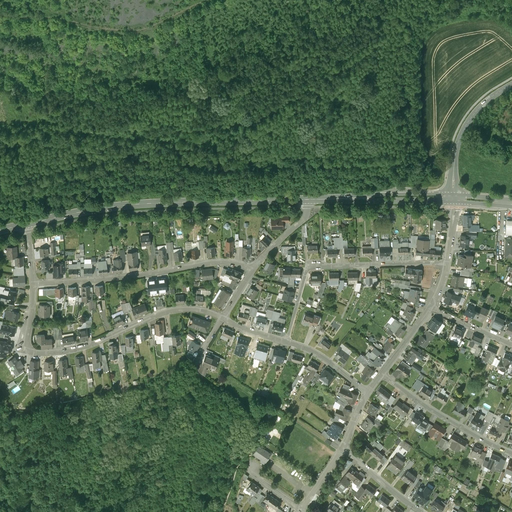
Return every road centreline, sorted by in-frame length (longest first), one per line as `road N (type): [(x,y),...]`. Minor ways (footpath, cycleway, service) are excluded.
road 1 (secondary): [(310,199),(136,203),(27,223)]
road 2 (residential): [(222,317),(172,310),(79,347),(36,352),(26,341),(33,283)]
road 3 (residential): [(33,283),(217,261),(251,270)]
road 4 (residential): [(447,262),(308,268),(286,341)]
road 5 (residential): [(381,374),(511,453)]
road 6 (secondary): [(453,197),(310,199)]
road 7 (tertiary): [(453,197),(454,155),(466,123),(511,84)]
